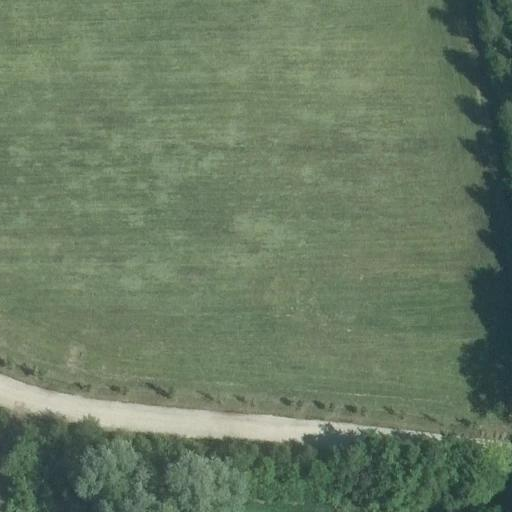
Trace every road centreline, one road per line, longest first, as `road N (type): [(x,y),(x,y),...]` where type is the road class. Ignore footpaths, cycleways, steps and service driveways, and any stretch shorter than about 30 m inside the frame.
road 1 (tertiary): [(0,384),(76,410),(511,453)]
road 2 (track): [(0,456),(391,482),(423,481),(443,469),(450,448)]
